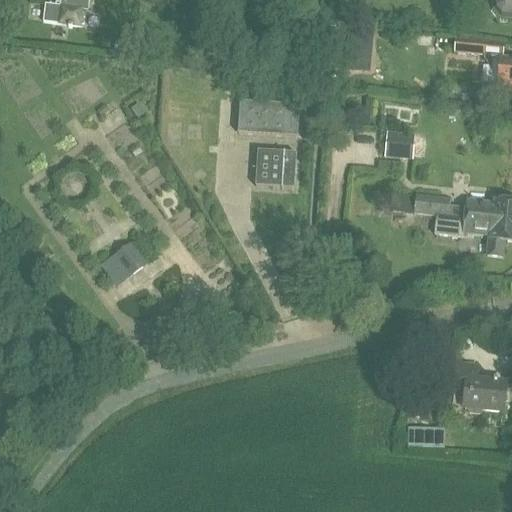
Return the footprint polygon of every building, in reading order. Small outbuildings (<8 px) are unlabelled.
[(44,23),(80,28),(82,10),(87,11),(88,0),(61,0),(61,8),(46,6),(44,23)] [(511,0),(494,0),(493,11),(500,20),(511,20),(511,0)] [(365,36),(349,35),(346,71),(362,72),(365,36)] [(115,40),(113,54),(127,56),(129,42),(115,40)] [(497,89),(511,90),(511,61),(502,60),(504,45),(456,41),(454,54),(454,55),(483,58),(482,61),(488,67),(491,68),(489,87),(497,87),(497,89)] [(34,71),(10,84),(28,117),(52,104),(34,71)] [(138,107),(131,112),(137,120),(144,115),(138,107)] [(109,114),(104,108),(98,113),(103,119),(109,114)] [(63,114),(38,121),(44,142),(69,135),(63,114)] [(383,157),(413,160),(416,138),(386,135),(383,157)] [(465,164),(481,175),(490,161),(474,151),(465,164)] [(256,188),(294,190),(296,155),(258,153),(256,188)] [(394,194),(392,213),(414,215),(414,217),(437,219),(435,236),(463,239),(463,236),(489,238),(487,258),(503,260),(505,243),(511,243),(511,203),(494,202),(494,204),(467,202),(465,215),(458,215),(459,210),(449,209),(450,200),(394,194)] [(117,288),(147,267),(132,247),(102,268),(117,288)] [(468,415),(480,416),(481,413),(502,415),(505,387),(476,384),(477,368),(456,366),(453,397),(466,398),(465,411),(468,411),(468,415)]
